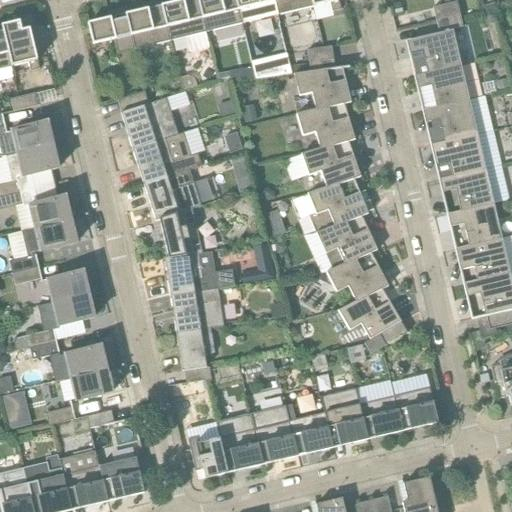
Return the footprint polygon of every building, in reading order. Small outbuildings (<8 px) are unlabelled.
[(170,43),(206,34),(198,0),(178,0),(180,3),(162,7),(170,43)] [(198,0),(206,34),(242,25),(236,0),(198,0)] [(236,0),(242,25),(278,17),(273,0),(236,0)] [(273,0),(278,17),(313,8),(310,0),(273,0)] [(310,0),(313,8),(329,4),(332,14),(341,12),(337,0),(310,0)] [(135,51),(170,43),(162,7),(161,2),(143,6),(144,12),(127,16),(135,51)] [(456,4),(433,9),(433,11),(436,22),(449,19),(452,33),(462,29),(456,4)] [(481,16),(494,13),(492,4),(479,8),(481,16)] [(117,55),(135,51),(127,16),(125,10),(107,14),(108,20),(87,25),(92,46),(114,41),(117,55)] [(439,33),(451,30),(449,19),(436,22),(439,33)] [(2,27),(12,68),(28,65),(30,74),(39,72),(29,31),(21,32),(19,23),(2,27)] [(0,71),(12,68),(2,27),(0,27),(0,71)] [(452,33),(412,42),(406,44),(414,78),(461,67),(452,33)] [(321,71),(321,62),(333,61),(331,48),(307,52),(310,73),(321,71)] [(321,71),(334,69),(333,62),(333,61),(321,62),(321,71)] [(261,62),(250,64),(254,82),(265,81),(261,62)] [(469,102),(461,67),(414,78),(422,113),(469,102)] [(337,108),(344,107),(351,105),(342,71),(349,70),(349,69),(294,77),(299,99),(312,96),(316,112),(337,108)] [(117,103),(121,115),(147,106),(144,94),(117,103)] [(13,114),(37,108),(34,96),(10,102),(13,114)] [(132,151),(165,140),(178,136),(166,100),(147,106),(121,115),(120,115),(132,151)] [(477,135),(469,102),(422,113),(430,148),(477,135)] [(258,121),(254,106),(242,108),(245,124),(258,121)] [(342,146),(348,144),(355,142),(344,107),(337,108),(316,112),(297,117),(303,139),(315,135),(320,151),(342,146)] [(17,155),(52,147),(47,124),(11,132),(12,134),(6,135),(2,116),(0,116),(0,154),(1,159),(17,155)] [(224,139),(229,156),(243,152),(237,134),(224,139)] [(438,181),(485,170),(477,135),(430,148),(438,181)] [(189,159),(173,165),(165,140),(132,151),(144,187),(193,171),(189,159)] [(348,184),(354,182),(361,180),(348,144),(342,146),(320,151),(301,157),(309,179),(321,174),(327,190),(348,184)] [(52,147),(17,155),(23,179),(58,170),(52,147)] [(159,223),(188,211),(180,188),(196,183),(193,171),(144,187),(155,224),(159,223)] [(494,206),(485,172),(439,183),(447,217),(494,206)] [(0,198),(20,194),(17,182),(0,185),(0,198)] [(355,222),(362,219),(368,217),(354,182),(348,184),(327,190),(308,197),(316,218),(328,213),(334,229),(355,222)] [(0,212),(23,207),(20,194),(0,198),(0,212)] [(35,230),(70,221),(65,198),(29,207),(35,230)] [(502,241),(494,206),(447,217),(455,252),(502,241)] [(168,260),(202,256),(192,210),(188,211),(159,223),(168,260)] [(365,259),(371,256),(377,253),(362,219),(355,222),(334,229),(316,236),(326,257),(337,252),(344,267),(365,259)] [(70,221),(35,230),(40,253),(76,245),(70,221)] [(9,232),(15,256),(28,253),(23,229),(9,232)] [(510,276),(502,241),(455,252),(463,287),(510,276)] [(170,298),(221,290),(215,254),(202,256),(168,260),(164,261),(170,298)] [(376,295),(382,292),(388,289),(371,256),(365,259),(344,267),(326,275),(337,295),(348,290),(356,305),(376,295)] [(12,275),(38,269),(35,257),(9,263),(12,275)] [(15,287),(41,281),(38,269),(12,275),(15,287)] [(233,276),(235,287),(263,282),(261,271),(233,276)] [(53,304),(88,296),(83,273),(47,282),(53,304)] [(511,312),(511,282),(510,276),(463,287),(472,322),(479,320),(511,312)] [(176,335),(210,330),(206,305),(223,303),(221,290),(170,298),(176,335)] [(379,337),(401,324),(382,292),(376,295),(356,305),(338,314),(350,333),(361,327),(370,342),(379,337)] [(88,296),(53,304),(58,328),(94,320),(88,296)] [(489,332),(511,326),(511,318),(511,314),(487,319),(489,332)] [(401,324),(379,337),(382,350),(386,348),(407,335),(401,324)] [(184,373),(206,370),(204,357),(214,355),(210,330),(176,335),(182,373),(184,373)] [(30,350),(56,344),(53,332),(15,341),(18,352),(30,349),(30,350)] [(371,357),(382,350),(379,337),(370,342),(364,345),(371,357)] [(33,362),(59,356),(56,344),(30,350),(33,362)] [(70,379),(106,371),(100,348),(65,356),(70,379)] [(317,374),(331,370),(327,355),(313,359),(317,374)] [(511,408),(511,407),(511,356),(503,358),(495,363),(496,368),(491,370),(499,402),(509,399),(511,408)] [(205,383),(211,382),(209,369),(206,370),(184,373),(186,386),(205,383)] [(106,371),(70,379),(76,403),(112,394),(106,371)] [(10,378),(0,380),(0,394),(0,395),(13,392),(10,378)] [(394,399),(403,434),(438,425),(430,390),(394,399)] [(26,391),(6,394),(12,427),(32,423),(26,391)] [(380,439),(403,434),(394,399),(359,407),(368,442),(369,442),(367,436),(378,433),(380,439)] [(345,447),(368,442),(359,407),(324,415),(333,450),(334,450),(332,444),(343,442),(345,447)] [(275,464),(298,458),(289,423),(285,408),(250,417),(263,467),(263,466),(262,461),(273,458),(275,464)] [(48,427),(75,421),(72,409),(45,415),(48,427)] [(89,431),(114,425),(111,412),(87,418),(89,431)] [(310,456),(333,450),(324,415),(289,423),(298,458),(299,458),(297,452),(308,450),(310,456)] [(239,472),(263,467),(250,417),(215,425),(218,440),(228,475),(227,469),(238,466),(239,472)] [(205,480),(228,475),(218,440),(199,444),(198,438),(187,441),(195,473),(202,471),(205,480)] [(83,509),(108,503),(99,468),(95,453),(59,461),(62,477),(71,506),(82,503),(83,509)] [(99,468),(108,503),(144,495),(136,459),(99,468)] [(71,511),(72,511),(71,506),(62,477),(26,485),(33,511),(45,511),(71,511)] [(437,511),(429,479),(403,486),(407,503),(402,504),(403,511),(437,511)] [(33,511),(26,485),(0,491),(0,511),(33,511)] [(374,511),(390,511),(387,498),(372,502),(374,511)] [(344,511),(342,500),(315,506),(316,511),(344,511)] [(357,511),(374,511),(372,502),(356,506),(357,511)]
